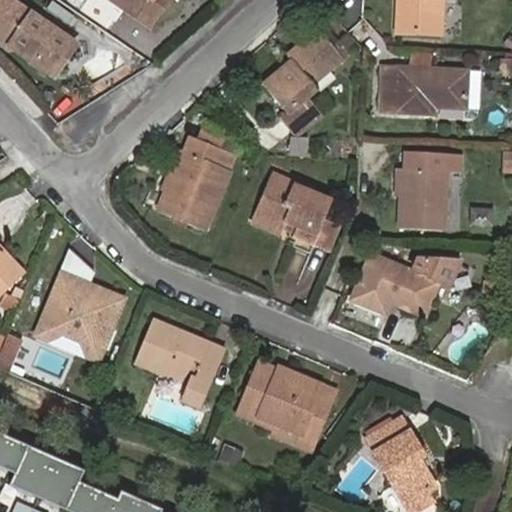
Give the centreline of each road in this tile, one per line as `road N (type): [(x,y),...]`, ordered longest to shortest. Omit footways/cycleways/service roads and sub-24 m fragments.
road 1 (residential): [(64,172),(136,246),(221,301),(511,404)]
road 2 (residential): [(64,172),(173,95),(281,0)]
